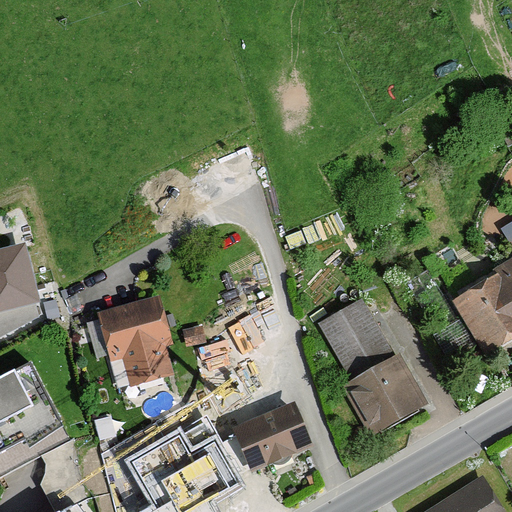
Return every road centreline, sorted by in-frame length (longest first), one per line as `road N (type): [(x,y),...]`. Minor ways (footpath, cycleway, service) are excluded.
road 1 (unknown): [(83,302),(216,219),(245,227),(265,244),(279,278),(339,489)]
road 2 (tertiary): [(333,511),(511,408)]
